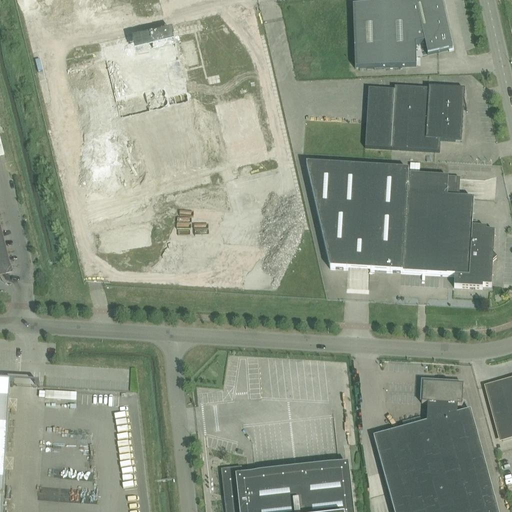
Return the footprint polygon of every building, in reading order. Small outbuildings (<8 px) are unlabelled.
[(25,0),(78,228),(289,179),(251,15),(218,22),(212,0),(102,0),(75,6),(73,0),(25,0)] [(426,0),(409,0),(353,7),(355,70),(416,67),(416,46),(425,44),(427,56),(449,51),(449,53),(454,52),(444,11),(443,11),(441,2),(427,4),(426,0)] [(465,91),(429,89),(428,91),(395,89),(394,92),(368,90),(365,149),(440,154),(440,142),(462,143),(463,112),(466,112),(464,102),(465,91)] [(402,275),(408,177),(409,172),(306,166),(330,270),(402,275)] [(448,179),(408,177),(402,275),(455,278),(454,289),(482,290),(483,287),(491,288),(493,264),(497,261),(493,256),(494,233),(486,232),(486,229),(472,229),(473,201),(447,199),(448,179)] [(0,274),(9,273),(0,237),(0,274)] [(511,380),(488,387),(503,442),(511,439),(511,380)] [(0,511),(2,511),(10,384),(14,384),(14,383),(0,382),(0,511)] [(497,511),(470,411),(457,415),(457,407),(462,407),(463,386),(441,385),(440,384),(440,385),(436,385),(436,384),(435,384),(435,385),(423,384),(422,405),(427,405),(426,424),(373,438),(393,511),(497,511)] [(53,389),(52,397),(78,398),(78,390),(53,389)] [(231,471),(222,472),(226,511),(353,511),(349,471),(348,472),(348,473),(249,483),(243,484),(241,469),(231,470),(231,471)]
